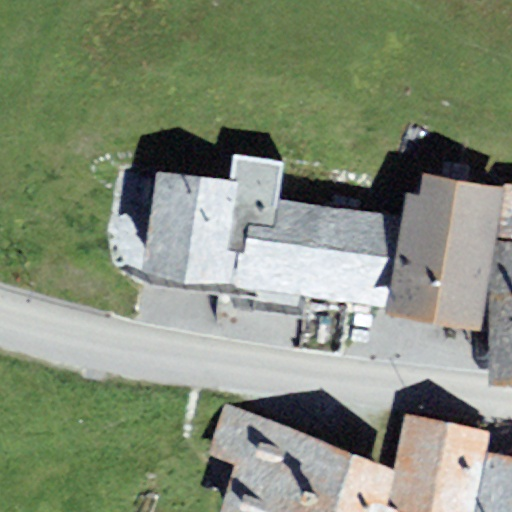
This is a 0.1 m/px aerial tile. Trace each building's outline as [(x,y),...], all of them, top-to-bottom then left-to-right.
[(138,288),(232,300),(243,219),(272,223),(276,198),(280,162),(234,156),(231,179),(153,169),(138,288)] [(502,185),(421,172),(417,192),(402,189),(398,215),(384,305),(480,320),(485,289),(494,238),(502,185)] [(511,183),(503,182),(502,185),(494,238),(511,238),(511,183)] [(243,219),(232,300),(230,311),(299,321),(303,292),(384,305),(398,215),(276,198),(272,223),(243,219)] [(485,289),(486,380),(511,379),(511,238),(494,238),(485,289)] [(208,452),(233,461),(215,511),(397,511),(401,502),(385,498),(393,464),(225,406),(208,452)] [(468,511),(487,430),(405,411),(393,464),(385,498),(401,502),(445,511),(468,511)] [(511,511),(511,452),(488,449),(474,511),(511,511)]
